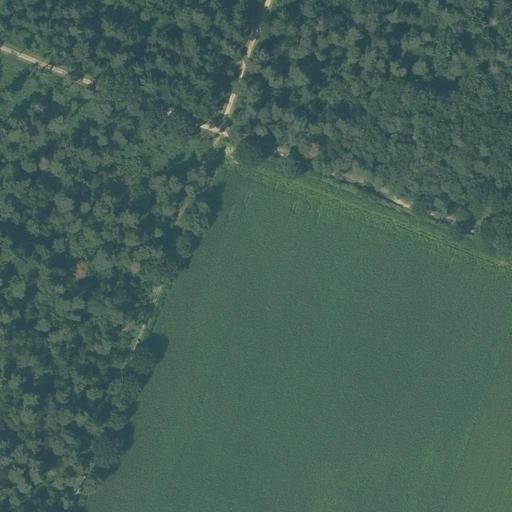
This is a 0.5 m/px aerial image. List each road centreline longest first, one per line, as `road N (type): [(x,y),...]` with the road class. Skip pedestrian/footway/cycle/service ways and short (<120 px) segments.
road 1 (track): [(73,511),(223,129)]
road 2 (track): [(511,246),(223,129)]
road 3 (track): [(223,129),(0,43)]
road 4 (track): [(223,129),(275,0)]
